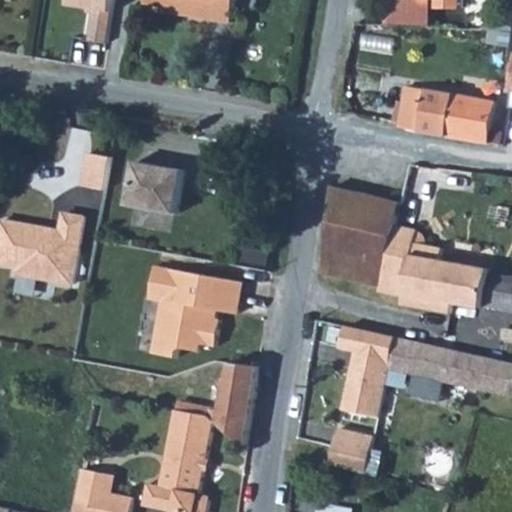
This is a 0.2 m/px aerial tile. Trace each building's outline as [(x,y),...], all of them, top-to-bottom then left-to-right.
[(113,0),(71,0),(71,4),(93,7),(88,40),(106,43),(113,0)] [(234,0),(143,0),(143,5),(211,18),(210,23),(229,26),(234,0)] [(409,0),(410,4),(434,5),(434,13),(463,14),(463,0),(409,0)] [(427,4),(382,4),(382,27),(427,30),(427,4)] [(419,132),(491,147),(499,104),(413,90),(405,130),(419,132)] [(92,153),(87,187),(113,191),(118,157),(92,153)] [(185,171),(136,163),(129,206),(178,215),(185,171)] [(336,186),(326,274),(382,289),(397,225),(403,203),(336,186)] [(74,285),(86,218),(65,215),(62,232),(3,222),(0,239),(0,264),(19,268),(18,275),(74,285)] [(455,315),(458,302),(490,309),(497,274),(499,269),(446,257),(448,246),(421,240),(423,231),(397,225),(382,289),(381,294),(404,299),(403,305),(455,315)] [(238,315),(244,283),(156,268),(150,299),(164,302),(155,354),(178,359),(179,352),(183,349),(200,352),(201,345),(217,348),(220,331),(214,330),(217,311),(238,315)] [(511,277),(497,274),(490,309),(511,312),(511,331),(511,332),(509,343),(511,343),(511,277)] [(416,376),(423,346),(399,340),(400,339),(359,330),(348,328),(343,349),(358,352),(366,354),(371,363),(369,373),(354,370),(345,411),(381,419),(392,370),(416,376)] [(423,346),(416,376),(476,390),(511,397),(511,363),(448,349),(424,344),(423,346)] [(366,354),(358,352),(354,370),(369,373),(371,363),(366,354)] [(261,362),(232,360),(230,376),(226,376),(221,409),(211,407),(209,414),(212,414),(215,417),(250,442),(249,441),(261,362)] [(209,414),(178,408),(163,484),(150,481),(147,498),(151,505),(187,511),(207,511),(209,511),(212,499),(207,493),(202,492),(215,417),(212,414),(209,414)] [(378,437),(341,429),(338,447),(374,455),(378,437)] [(338,447),(334,464),(357,470),(370,474),(374,455),(338,447)] [(82,484),(115,491),(118,474),(86,467),(82,484)] [(134,511),(137,495),(115,491),(82,484),(75,511),(134,511)]
